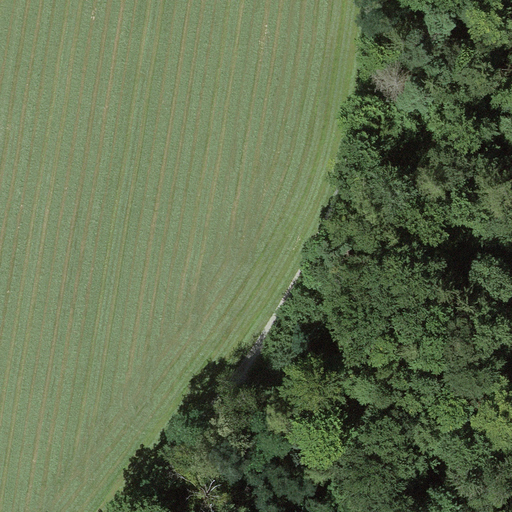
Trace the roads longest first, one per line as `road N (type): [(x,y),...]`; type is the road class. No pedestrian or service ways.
road 1 (track): [(153,511),(319,259),(360,161),(380,0)]
road 2 (track): [(255,362),(412,511)]
